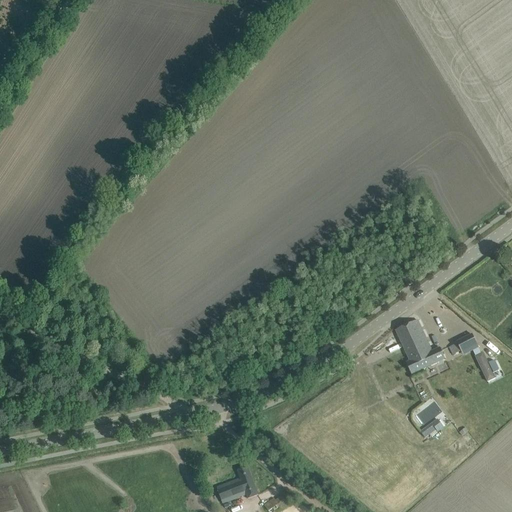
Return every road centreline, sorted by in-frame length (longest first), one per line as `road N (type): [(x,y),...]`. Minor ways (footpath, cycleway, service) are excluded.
road 1 (unclassified): [(0,451),(269,392),(314,370),(511,228)]
road 2 (track): [(306,0),(111,202)]
road 3 (track): [(66,0),(0,104)]
